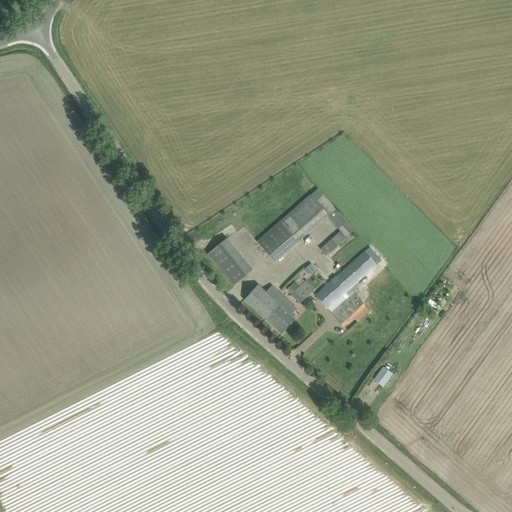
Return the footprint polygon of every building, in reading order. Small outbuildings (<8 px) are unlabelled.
[(311,195),(257,242),(274,262),(328,216),(340,232),(325,244),(320,249),(326,255),(346,238),(354,231),(324,195),(316,201),(311,195)] [(227,239),(209,254),(234,285),(253,270),(227,239)] [(377,265),(365,251),(316,296),(328,309),(377,265)] [(312,263),(307,268),(311,273),(317,268),(312,263)] [(295,281),(287,289),(292,294),(291,295),(300,304),(303,301),(314,289),(305,280),(300,286),(295,281)] [(258,285),(245,300),(282,334),(296,319),(291,315),(296,309),(272,286),(266,292),(258,285)] [(365,307),(353,293),(332,312),(343,326),(365,307)] [(384,366),(374,380),(383,387),(393,374),(384,366)]
